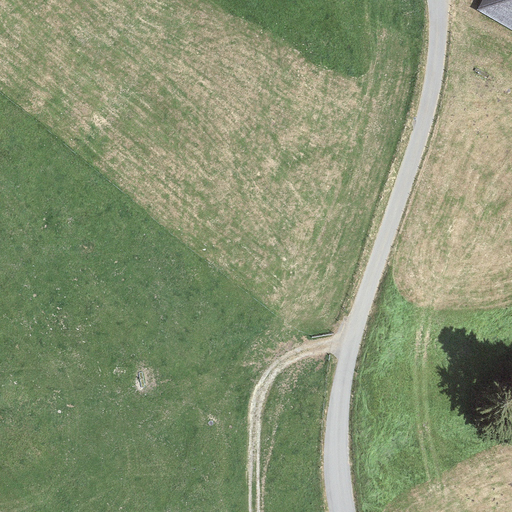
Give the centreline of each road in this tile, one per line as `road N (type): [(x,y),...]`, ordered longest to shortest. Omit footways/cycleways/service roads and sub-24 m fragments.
road 1 (unclassified): [(343,511),(344,386),(426,119),(438,0)]
road 2 (track): [(352,345),(303,348),(270,369),(254,410),(254,511)]
